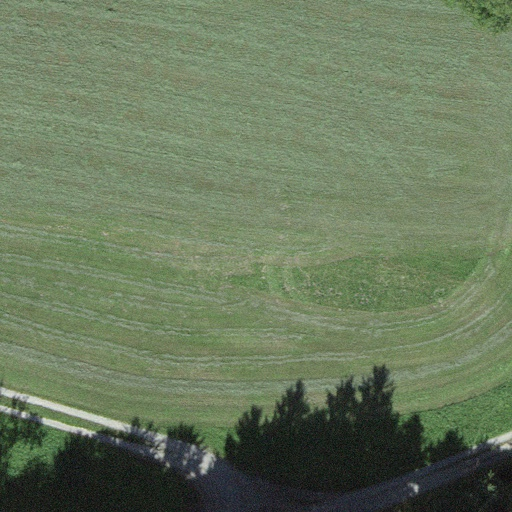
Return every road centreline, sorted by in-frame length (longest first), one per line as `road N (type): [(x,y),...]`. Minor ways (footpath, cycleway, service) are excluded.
road 1 (track): [(0,413),(131,450),(258,511)]
road 2 (track): [(364,511),(511,452)]
